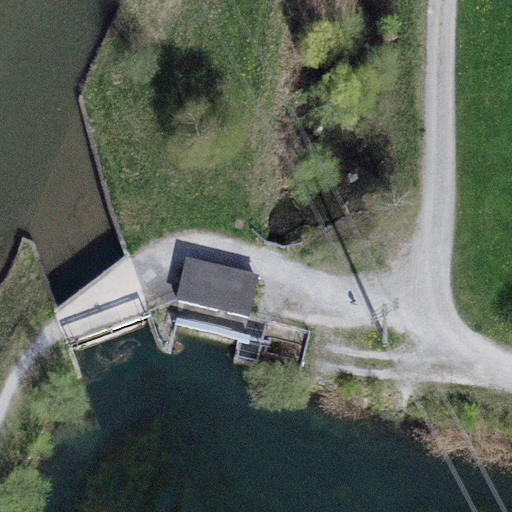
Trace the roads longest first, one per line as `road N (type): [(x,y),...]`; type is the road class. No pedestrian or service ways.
road 1 (track): [(430,312),(441,0)]
road 2 (track): [(272,271),(430,312)]
